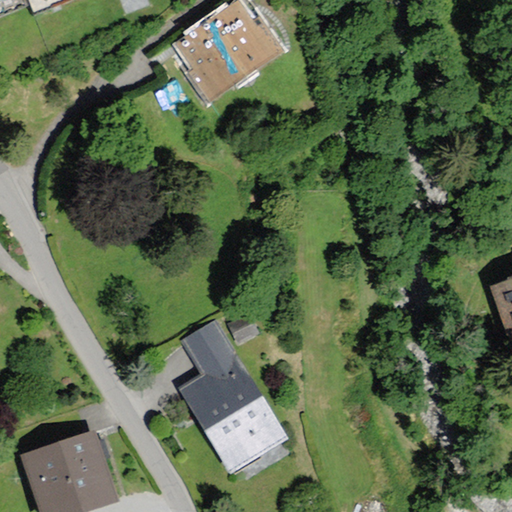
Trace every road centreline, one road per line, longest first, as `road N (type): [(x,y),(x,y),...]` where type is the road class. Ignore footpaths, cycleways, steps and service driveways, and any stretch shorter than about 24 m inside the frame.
road 1 (track): [(457,511),(400,434),(381,389),(338,100),(309,0)]
road 2 (residential): [(183,511),(0,186)]
